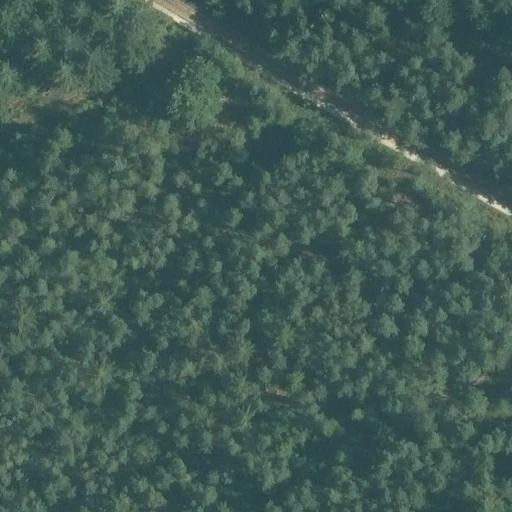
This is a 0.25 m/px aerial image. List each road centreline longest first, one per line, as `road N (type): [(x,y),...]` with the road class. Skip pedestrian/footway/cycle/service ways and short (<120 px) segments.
road 1 (track): [(511,203),(168,0)]
road 2 (track): [(208,23),(0,135)]
